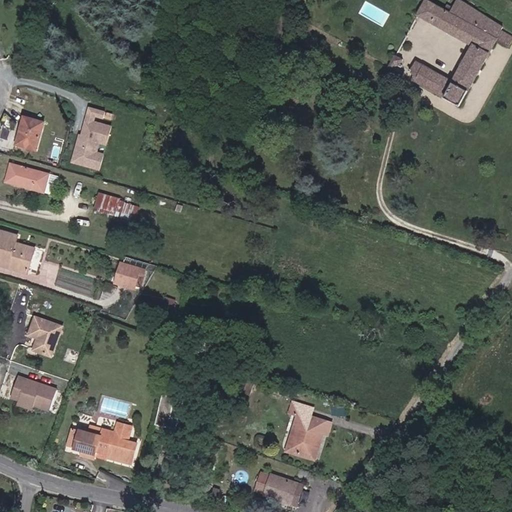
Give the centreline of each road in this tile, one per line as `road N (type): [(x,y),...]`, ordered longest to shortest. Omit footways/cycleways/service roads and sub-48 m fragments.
road 1 (residential): [(348,511),(511,282)]
road 2 (secondary): [(182,511),(33,476)]
